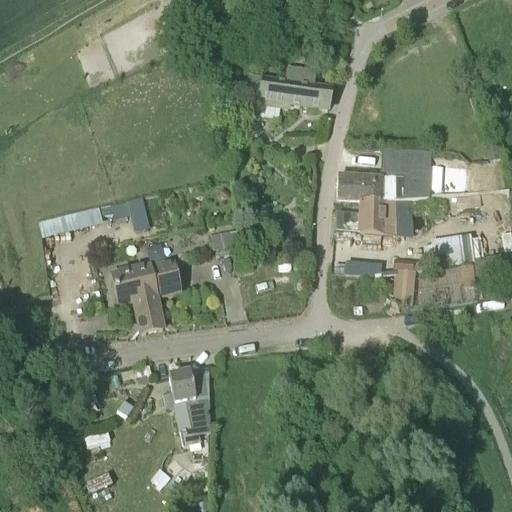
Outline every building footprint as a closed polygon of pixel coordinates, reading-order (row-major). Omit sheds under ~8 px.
[(310,91),(313,77),(288,73),(286,87),(249,81),(245,107),(287,114),(288,109),(327,116),(331,94),(310,91)] [(222,103),(236,102),(234,79),(220,80),(222,103)] [(474,115),(484,112),(480,98),(469,101),(474,115)] [(489,165),(499,162),(493,139),(483,142),(489,165)] [(336,203),(362,205),(382,207),(396,207),(397,183),(394,183),(396,166),(380,163),(379,183),(337,181),(336,203)] [(162,203),(174,200),(173,194),(161,197),(162,203)] [(382,207),(362,205),(359,237),(411,242),(411,230),(411,206),(396,207),(382,207)] [(111,217),(109,209),(99,211),(101,219),(111,217)] [(338,214),(338,235),(359,235),(359,215),(338,214)] [(214,254),(234,249),(231,234),(211,239),(214,254)] [(447,284),(473,279),(472,267),(474,267),(473,262),(471,242),(470,239),(429,244),(430,249),(423,250),(424,265),(426,275),(427,281),(446,280),(447,284)] [(471,242),(473,262),(482,260),(480,241),(471,242)] [(511,281),(511,256),(482,260),(473,262),(474,267),(472,267),(473,279),(474,286),(511,281)] [(411,275),(412,265),(392,264),(392,275),(411,275)] [(115,296),(118,309),(134,306),(141,338),(145,337),(162,334),(155,301),(179,296),(172,266),(112,279),(114,292),(115,296)] [(183,452),(200,449),(199,441),(208,438),(208,432),(207,373),(168,381),(183,452)]
